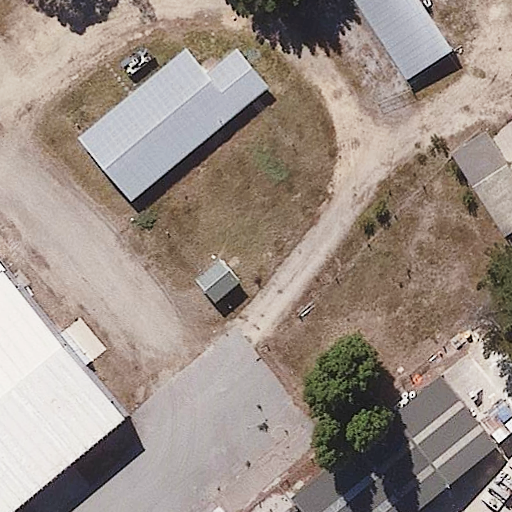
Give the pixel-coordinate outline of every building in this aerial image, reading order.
[(464,53),(428,0),(357,0),(365,12),(332,34),(380,108),(464,53)] [(246,112),(194,48),(78,142),(131,206),(246,112)] [(511,165),(490,136),(457,159),(511,234),(511,233),(511,165)] [(0,511),(39,511),(133,436),(6,279),(0,283),(0,511)] [(417,511),(495,446),(442,373),(289,496),(301,511),(417,511)]
